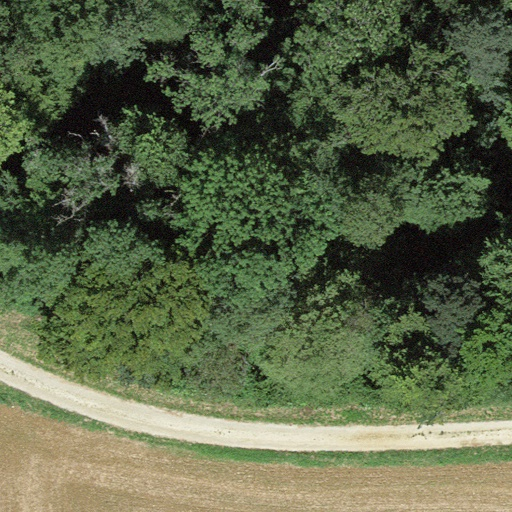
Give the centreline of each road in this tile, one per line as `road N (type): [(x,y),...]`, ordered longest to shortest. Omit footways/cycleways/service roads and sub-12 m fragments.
road 1 (track): [(511,434),(282,436),(160,425),(38,395),(0,369)]
road 2 (track): [(222,135),(349,245),(511,365)]
